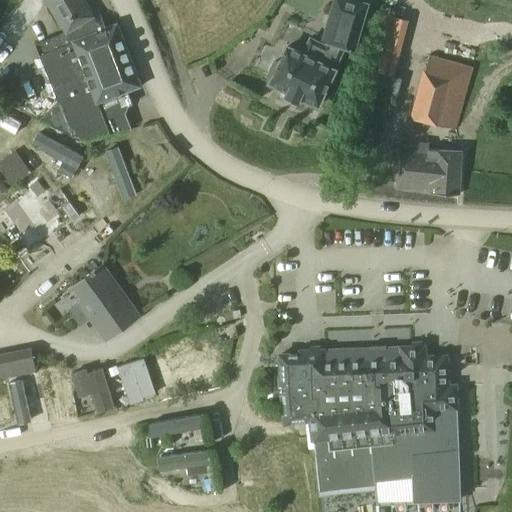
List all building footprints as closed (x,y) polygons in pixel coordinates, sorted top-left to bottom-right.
[(35,44),(58,101),(39,120),(85,142),(128,125),(124,113),(123,112),(123,111),(123,110),(124,109),(124,108),(125,107),(126,106),(127,105),(131,104),(126,92),(140,87),(115,24),(101,30),(83,0),(45,0),(65,32),(35,44)] [(300,95),(316,102),(316,103),(318,104),(319,102),(318,102),(335,68),(334,67),(345,46),(353,47),(362,1),(358,0),(329,0),(330,1),(321,41),(325,41),(316,60),(286,45),(278,62),(273,60),(267,74),(272,76),(270,79),(269,81),(271,82),(271,81),(287,89),(285,92),(284,93),(286,94),(297,99),(298,100),(299,99),(299,98),(300,95)] [(474,66),(430,55),(426,68),(424,67),(411,117),(457,129),(474,66)] [(24,118),(0,107),(0,123),(18,132),(24,118)] [(34,143),(65,159),(60,168),(75,176),(86,155),(40,131),(34,143)] [(106,150),(124,198),(139,193),(121,144),(106,150)] [(461,153),(398,147),(395,187),(431,190),(430,194),(457,196),(461,153)] [(0,161),(15,183),(32,170),(18,149),(0,161)] [(93,232),(53,169),(0,202),(0,223),(30,272),(93,232)] [(138,316),(102,266),(70,289),(79,302),(69,310),(80,325),(90,317),(106,339),(138,316)] [(167,374),(212,359),(204,335),(159,350),(167,374)] [(424,343),(323,350),(299,352),(300,354),(279,356),(282,384),(284,421),(305,419),(307,449),(316,448),(319,491),(374,486),(374,476),(418,473),(420,498),(465,495),(462,444),(458,444),(455,404),(458,404),(457,381),(449,381),(447,352),(425,354),(424,343)] [(31,348),(0,354),(0,379),(36,372),(31,348)] [(130,402),(156,396),(147,358),(121,364),(130,402)] [(101,412),(118,406),(102,364),(74,375),(82,397),(94,392),(101,412)] [(107,369),(110,377),(118,374),(116,366),(107,369)] [(51,421),(66,417),(55,367),(39,370),(51,421)] [(19,424),(34,420),(24,379),(9,383),(19,424)] [(202,411),(151,425),(155,438),(205,425),(202,411)] [(153,447),(151,438),(142,439),(144,448),(153,447)] [(280,444),(262,447),(269,489),(287,486),(280,444)] [(85,499),(83,450),(58,451),(60,500),(85,499)] [(56,452),(42,452),(43,471),(57,471),(56,452)] [(161,469),(191,467),(191,472),(213,471),(212,452),(160,454),(161,469)] [(0,469),(7,511),(40,507),(32,458),(0,463),(0,469)] [(256,470),(241,471),(242,488),(257,487),(256,470)] [(110,511),(109,475),(91,476),(92,511),(110,511)] [(214,490),(213,480),(203,481),(205,492),(214,490)] [(157,511),(157,489),(124,490),(124,511),(157,511)]
